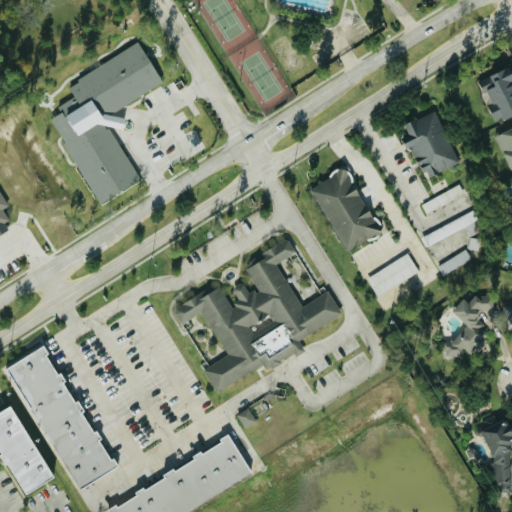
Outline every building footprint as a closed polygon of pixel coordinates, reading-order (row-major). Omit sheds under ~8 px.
[(98,204),(140,181),(112,131),(124,124),(120,116),(115,119),(111,112),(162,84),(140,43),(67,83),(75,97),(57,106),(61,113),(50,118),(98,204)] [(477,81),(483,93),(486,92),(491,103),(487,105),(494,123),(511,115),(511,80),(507,68),(477,81)] [(460,162),(434,110),(398,128),(408,148),(411,147),(427,178),(460,162)] [(511,127),(495,135),(510,169),(511,168),(511,127)] [(310,188),(344,252),(380,233),(346,169),(310,188)] [(421,202),(425,212),(465,196),(461,186),(421,202)] [(7,206),(0,193),(0,234),(11,228),(1,210),(7,206)] [(465,228),(469,236),(484,229),(476,211),(424,234),(429,245),(465,228)] [(215,391),(264,367),(266,370),(304,351),(298,338),(342,316),(330,291),(300,306),(278,262),(295,253),(288,239),(260,252),(264,259),(246,268),(257,290),(249,294),(243,283),(232,289),(239,302),(230,306),(219,285),(172,308),(180,324),(204,312),(226,357),(204,368),(215,391)] [(443,275),(471,259),(466,249),(438,266),(443,275)] [(367,278),(378,296),(419,271),(408,253),(367,278)] [(446,358),(459,355),(464,349),(469,353),(471,353),(483,338),(481,329),(485,324),(482,323),(480,314),(490,312),(494,307),(491,293),(484,295),(480,300),(475,295),(468,303),(462,298),(451,312),(466,324),(453,341),(442,343),(446,358)] [(6,367),(77,490),(114,469),(44,346),(6,367)] [(52,479),(9,406),(0,411),(0,457),(23,496),(52,479)] [(245,428),(257,422),(248,408),(237,414),(245,428)] [(511,492),(511,456),(511,431),(507,418),(480,430),(493,461),(490,463),(490,472),(498,492),(511,492)] [(187,511),(252,477),(231,439),(107,506),(109,511),(187,511)]
